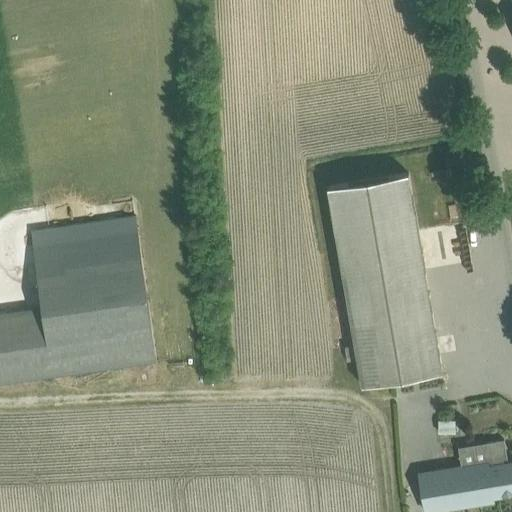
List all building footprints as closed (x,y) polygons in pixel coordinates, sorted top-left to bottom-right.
[(0,0),(0,100),(140,84),(130,0),(0,0)] [(102,103),(0,116),(0,172),(79,161),(82,180),(100,178),(97,156),(107,155),(109,169),(135,165),(131,141),(108,144),(102,103)] [(443,371),(409,172),(328,186),(363,385),(443,371)] [(46,302),(0,308),(0,364),(2,378),(167,354),(146,208),(35,224),(46,302)] [(354,359),(352,345),(346,346),(348,360),(354,359)] [(439,419),(439,432),(449,432),(449,419),(439,419)] [(486,462),(420,472),(427,511),(495,499),(494,495),(511,492),(511,461),(509,462),(505,438),(483,442),(486,462)]
